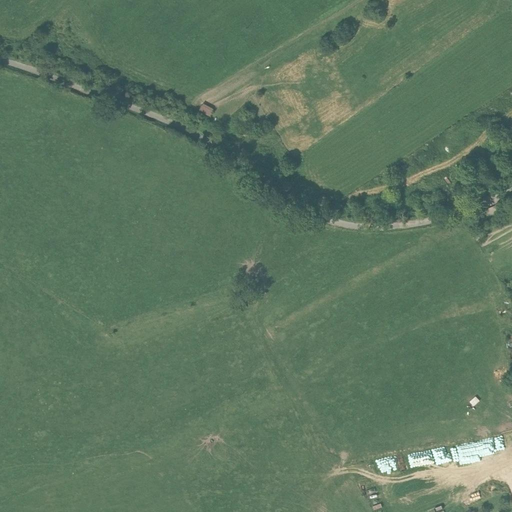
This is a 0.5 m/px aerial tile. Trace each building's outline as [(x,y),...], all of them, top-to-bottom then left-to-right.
[(199,110),(211,115),(215,108),(203,102),(199,110)] [(428,462),(409,467),(410,471),(429,466),(428,462)] [(367,490),(377,488),(375,476),(364,479),(367,490)] [(452,509),(483,500),(481,491),(449,500),(452,509)] [(396,511),(437,511),(435,503),(396,511)]
